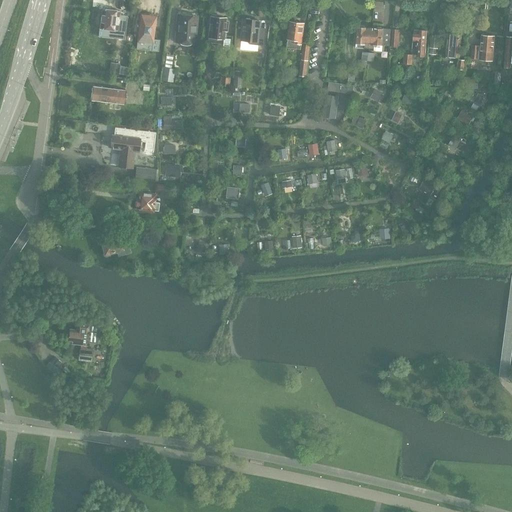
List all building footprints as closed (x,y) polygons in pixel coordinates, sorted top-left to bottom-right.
[(383,12),(384,2),(375,1),(375,12),(383,12)] [(104,9),(102,9),(99,32),(108,33),(109,30),(118,31),(120,11),(110,10),(109,8),(105,7),(104,9)] [(139,24),(136,50),(158,52),(160,40),(153,40),(155,26),(156,16),(140,14),(139,24)] [(179,43),(179,44),(181,45),(190,46),(192,44),(194,44),(195,32),(196,33),(197,26),(196,26),(196,17),(179,15),(177,43),(179,43)] [(227,33),(228,21),(226,21),(226,19),(217,18),(218,16),(210,15),(208,38),(209,38),(209,44),(224,45),(223,50),(229,51),(230,40),(225,40),(225,33),(227,33)] [(259,29),(259,21),(243,20),(241,41),(248,41),(248,43),(249,45),(264,46),(265,32),(260,31),(259,29)] [(302,44),(304,23),(298,23),(297,21),(294,21),(293,22),(290,22),(288,43),(287,48),(301,49),(301,44),(302,44)] [(369,50),(371,29),(366,28),(366,27),(365,27),(364,26),(360,26),(359,27),(358,27),(357,44),(356,44),(355,48),(369,50)] [(382,47),(384,29),(382,29),(381,27),(377,27),(376,28),(375,28),(374,29),(371,29),(369,50),(374,50),(375,46),(382,47)] [(399,30),(392,30),(391,47),(398,47),(399,30)] [(426,57),(428,31),(419,31),(418,33),(415,33),(414,41),(413,41),(413,51),(418,51),(417,56),(426,57)] [(459,58),(461,34),(458,34),(458,33),(453,33),(452,34),(448,33),(446,57),(459,58)] [(493,53),(495,36),(482,35),(481,46),(472,46),(471,58),(478,59),(478,60),(493,61),(493,58),(493,53)] [(438,49),(439,37),(431,36),(429,55),(436,55),(437,49),(438,49)] [(310,44),(308,44),(303,43),(299,79),(306,79),(306,77),(310,44)] [(404,55),(403,65),(412,66),(412,56),(404,55)] [(119,65),(111,64),(110,75),(118,76),(119,65)] [(170,76),(171,70),(164,69),(162,81),(172,82),(173,76),(170,76)] [(240,88),(241,72),(235,71),(233,88),(240,88)] [(220,77),(220,86),(221,86),(221,90),(227,90),(228,87),(230,87),(230,78),(220,77)] [(479,78),(464,77),(463,88),(478,89),(479,78)] [(354,86),(341,84),(340,84),(329,82),(327,91),(352,95),(354,86)] [(127,91),(93,87),(91,101),(125,106),(127,91)] [(383,93),(375,89),(370,98),(379,102),(383,93)] [(414,96),(405,93),(402,101),(411,105),(414,96)] [(484,96),(478,94),(474,102),(480,105),(484,96)] [(336,119),(339,97),(326,95),(323,118),(336,119)] [(161,98),(161,106),(171,106),(171,97),(161,98)] [(239,104),(238,113),(250,113),(250,104),(239,104)] [(270,107),(269,116),(279,117),(281,108),(270,107)] [(474,116),(462,110),(457,119),(469,125),(474,116)] [(402,116),(396,113),(392,121),(399,124),(402,116)] [(366,121),(360,118),(356,126),(362,129),(366,121)] [(164,121),(164,129),(175,129),(175,121),(164,121)] [(394,135),(386,131),(382,140),(390,144),(394,135)] [(140,139),(112,136),(110,148),(122,150),(121,155),(120,154),(118,167),(132,169),(134,156),(132,156),(133,152),(138,152),(140,139)] [(245,139),(236,138),(236,147),(244,147),(245,139)] [(460,141),(453,138),(449,145),(456,149),(460,141)] [(328,152),(338,151),(336,140),(326,142),(328,152)] [(164,145),(164,154),(175,154),(175,145),(164,145)] [(318,145),(309,146),(310,156),(319,155),(318,145)] [(287,158),(286,149),(277,150),(279,160),(287,158)] [(439,162),(435,170),(443,175),(447,166),(439,162)] [(167,166),(167,176),(176,176),(176,171),(177,171),(177,166),(167,166)] [(242,166),(233,166),(233,175),(241,175),(242,166)] [(155,180),(156,175),(156,169),(136,167),(135,178),(155,180)] [(336,171),(337,179),(346,178),(345,170),(336,171)] [(318,183),(316,174),(308,176),(309,184),(318,183)] [(261,187),(264,193),(272,190),(270,184),(261,187)] [(155,195),(139,193),(138,200),(137,200),(136,202),(135,203),(135,206),(136,207),(136,208),(146,210),(146,212),(154,213),(154,211),(158,211),(159,203),(155,203),(156,191),(164,192),(165,186),(156,185),(155,195)] [(231,188),(230,197),(238,198),(239,189),(231,188)] [(80,213),(81,203),(75,203),(73,217),(84,219),(84,213),(80,213)] [(407,221),(399,225),(405,234),(412,230),(407,221)] [(126,236),(127,236),(133,234),(131,229),(115,228),(118,239),(116,240),(115,239),(107,242),(107,243),(103,244),(105,252),(104,254),(105,256),(107,257),(110,256),(109,255),(117,253),(118,257),(131,253),(126,236)] [(390,238),(389,229),(380,230),(381,239),(390,238)] [(301,237),(292,238),(293,249),(302,248),(301,237)] [(274,251),(273,242),(264,242),(265,251),(274,251)] [(228,254),(227,245),(218,245),(219,255),(228,254)] [(88,346),(88,341),(98,342),(99,332),(90,331),(91,325),(78,324),(78,330),(71,329),(71,331),(69,332),(69,335),(70,336),(70,344),(81,345),(80,348),(79,348),(78,361),(91,363),(93,350),(87,349),(87,346),(88,346)] [(62,362),(55,356),(49,362),(56,368),(62,362)]
